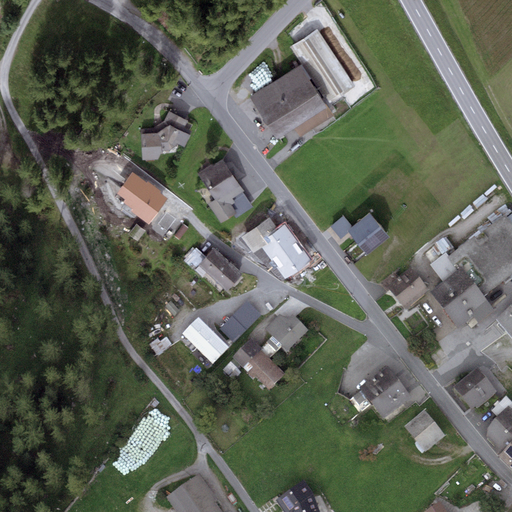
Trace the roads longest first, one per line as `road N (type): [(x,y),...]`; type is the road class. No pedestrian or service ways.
road 1 (residential): [(36,0),(8,52),(5,93),(123,338),(255,511)]
road 2 (residential): [(209,97),(511,477)]
road 3 (primary): [(511,175),(411,0)]
road 4 (residential): [(102,0),(159,42),(209,97)]
road 5 (residential): [(300,0),(209,97)]
